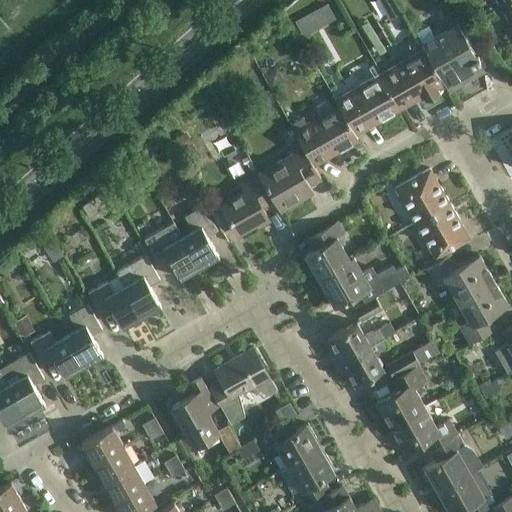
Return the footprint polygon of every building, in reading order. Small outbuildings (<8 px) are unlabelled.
[(495,0),(490,3),(494,10),(510,0),(495,0)] [(511,0),(510,0),(494,10),(496,14),(503,10),(511,25),(505,29),(511,41),(511,0)] [(415,31),(422,44),(425,48),(424,49),(442,80),(447,88),(483,68),(477,59),(479,58),(478,55),(476,57),(457,24),(434,36),(427,24),(415,31)] [(424,49),(381,73),(399,105),(421,92),(425,99),(443,89),(439,82),(442,80),(424,49)] [(339,104),(354,130),(354,131),(399,105),(381,73),(336,99),(339,104)] [(302,115),(290,122),(289,122),(302,144),(312,162),(337,147),(338,150),(353,142),(351,139),(357,136),(354,131),(354,130),(339,104),(307,123),(302,115)] [(291,154),(259,173),(273,199),(278,208),(312,189),(309,183),(320,176),(312,162),(302,144),(289,151),(291,154)] [(395,186),(415,221),(450,202),(429,166),(395,186)] [(273,199),(259,173),(257,171),(240,181),(245,190),(221,204),(233,225),(237,232),(267,215),(261,206),(273,199),(278,208),(273,199)] [(450,202),(415,221),(417,225),(434,256),(469,236),(462,225),(463,225),(450,202)] [(192,229),(181,235),(199,266),(218,255),(206,235),(217,229),(202,204),(183,214),(192,229)] [(199,266),(181,235),(173,221),(143,238),(157,263),(168,257),(179,277),(199,266)] [(316,272),(318,276),(350,258),(337,236),(343,232),(339,225),(340,225),(337,221),(307,238),(313,248),(303,254),(314,273),(316,272)] [(445,279),(457,299),(492,279),(493,278),(479,253),(458,265),(450,252),(426,266),(436,284),(445,279)] [(115,270),(123,285),(141,315),(160,304),(148,284),(159,278),(144,253),(115,270)] [(353,256),(350,258),(318,276),(322,283),(320,284),(333,305),(359,290),(365,300),(379,292),(379,291),(409,274),(403,263),(394,268),(392,264),(376,273),(372,266),(362,271),(353,256)] [(492,279),(457,299),(468,318),(459,324),(469,342),(493,328),(486,315),(507,303),(493,278),(492,279)] [(87,291),(100,312),(110,306),(121,326),(141,315),(123,285),(112,291),(106,280),(87,291)] [(360,319),(381,307),(375,296),(353,308),(360,319)] [(76,328),(65,334),(83,364),(102,353),(91,334),(101,328),(86,302),(68,313),(76,328)] [(33,330),(24,314),(13,321),(22,336),(33,330)] [(330,353),(335,362),(383,336),(378,327),(364,335),(356,321),(327,337),(335,351),(330,353)] [(508,341),(511,348),(511,324),(503,330),(509,340),(508,341)] [(48,329),(29,340),(42,362),(52,356),(63,376),(83,364),(65,334),(54,340),(48,329)] [(383,336),(335,362),(341,373),(346,370),(354,383),(382,367),(374,353),(388,345),(383,336)] [(220,379),(215,382),(209,386),(231,424),(245,416),(237,391),(249,384),(261,396),(276,388),(252,347),(214,369),(220,379)] [(392,376),(418,361),(411,349),(385,364),(392,376)] [(0,367),(0,370),(7,383),(25,414),(44,403),(33,383),(43,377),(28,352),(0,367)] [(376,400),(390,424),(424,404),(413,385),(425,377),(417,363),(392,377),(398,387),(376,400)] [(0,415),(5,425),(25,414),(7,383),(0,370),(0,415)] [(195,392),(171,406),(193,444),(217,430),(206,410),(216,404),(200,376),(189,383),(195,392)] [(424,404),(390,424),(403,449),(426,436),(431,446),(456,432),(448,417),(436,424),(424,404)] [(154,416),(141,423),(146,430),(158,423),(154,416)] [(274,442),(287,464),(318,446),(316,443),(318,442),(307,422),(295,429),(289,418),(261,435),(267,446),(274,442)] [(163,431),(158,423),(146,430),(150,438),(163,431)] [(81,442),(92,461),(122,444),(111,424),(81,442)] [(435,485),(437,489),(469,471),(456,448),(463,444),(457,433),(429,449),(435,460),(423,466),(434,486),(435,485)] [(122,444),(92,461),(103,480),(133,463),(122,444)] [(318,446),(287,464),(301,488),(294,492),(300,502),(328,486),(322,476),(334,469),(322,449),(321,450),(318,446)] [(175,453),(163,460),(167,468),(180,461),(175,453)] [(184,468),(180,461),(167,468),(172,476),(184,468)] [(133,463),(103,480),(114,499),(144,482),(133,463)] [(469,471),(437,489),(440,493),(438,494),(448,511),(451,511),(461,506),(464,511),(476,511),(496,501),(489,490),(482,494),(469,471)] [(0,485),(0,511),(21,500),(9,480),(0,485)] [(144,482),(114,499),(121,511),(136,511),(155,501),(144,482)] [(319,511),(363,511),(377,505),(372,497),(355,506),(348,494),(347,495),(341,484),(319,497),(325,507),(319,511)] [(226,486),(214,493),(218,501),(231,494),(226,486)] [(511,511),(511,492),(491,505),(495,511),(511,511)] [(235,502),(231,494),(218,501),(222,509),(235,502)] [(27,511),(21,500),(0,511),(27,511)] [(153,511),(179,511),(173,501),(153,511)]
